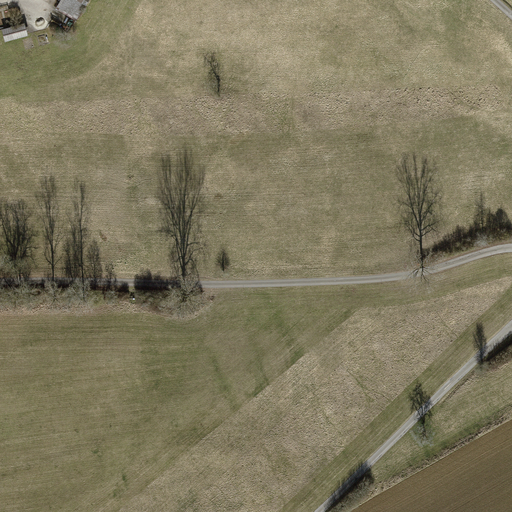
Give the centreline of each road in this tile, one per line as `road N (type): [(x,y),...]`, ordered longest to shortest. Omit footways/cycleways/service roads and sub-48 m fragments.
road 1 (unclassified): [(511,248),(373,279),(0,282)]
road 2 (unclassified): [(318,511),(511,330)]
